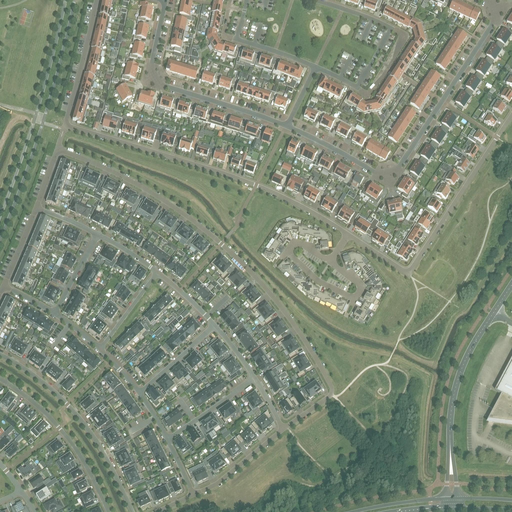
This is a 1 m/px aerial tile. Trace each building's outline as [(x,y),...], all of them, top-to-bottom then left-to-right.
[(182,1),(181,7),(191,9),(192,2),(190,2),(190,0),(181,0),(182,1)] [(369,10),(372,0),(363,0),(363,2),(365,3),(364,8),(369,10)] [(379,7),(382,1),(378,0),(378,1),(374,0),(372,0),(369,10),(375,12),(377,6),(379,7)] [(438,0),(437,3),(438,3),(443,6),(442,7),(445,8),(447,4),(444,3),(445,0),(438,0)] [(455,12),(459,3),(454,0),(449,9),(455,12)] [(143,7),(142,12),(151,14),(152,9),(147,8),(148,5),(140,3),(140,6),(143,7)] [(464,5),(459,3),(455,12),(460,14),(464,5)] [(388,18),(393,9),(388,6),(388,5),(385,4),(382,9),(385,11),(383,15),(388,18)] [(222,6),(213,5),(213,7),(213,8),(211,8),(211,13),(210,13),(213,13),(221,15),(222,9),(222,6)] [(465,17),(469,8),(464,5),(460,14),(465,17)] [(191,9),(181,7),(179,14),(189,16),(191,9)] [(469,8),(465,17),(470,19),(475,10),(469,8)] [(110,18),(111,18),(113,11),(110,11),(101,9),(100,15),(110,18)] [(398,12),(393,9),(388,18),(393,20),(398,12)] [(475,10),(470,19),(475,22),(480,13),(475,10)] [(142,12),(141,12),(140,18),(138,18),(138,21),(144,22),(145,19),(150,20),(150,19),(151,20),(152,16),(151,16),(151,15),(151,14),(142,12)] [(393,20),(398,23),(403,14),(398,12),(393,20)] [(408,17),(403,14),(398,23),(403,26),(408,17)] [(110,18),(100,15),(99,15),(98,21),(109,23),(110,18)] [(408,28),(413,19),(408,17),(403,26),(408,28)] [(186,26),(186,27),(187,27),(189,21),(177,18),(176,24),(186,26)] [(422,23),(413,19),(408,28),(408,29),(409,28),(413,30),(422,23)] [(98,21),(97,26),(108,29),(109,23),(98,21)] [(139,25),(138,31),(147,33),(148,27),(143,26),(144,23),(137,22),(137,25),(139,25)] [(422,23),(413,30),(414,35),(424,32),(422,23)] [(108,29),(97,26),(95,32),(105,34),(106,34),(108,29)] [(207,37),(216,36),(217,32),(218,32),(207,30),(206,38),(207,37)] [(511,35),(510,35),(511,32),(508,30),(507,32),(504,31),(503,30),(500,35),(508,40),(511,35)] [(147,33),(138,31),(136,37),(134,36),(133,39),(140,41),(140,38),(146,39),(147,33)] [(466,36),(458,31),(455,36),(463,41),(466,36)] [(105,34),(95,32),(94,37),(105,40),(104,39),(105,34)] [(414,35),(415,39),(426,41),(424,32),(414,35)] [(508,40),(500,35),(496,40),(498,41),(500,42),(499,45),(502,47),(504,45),(505,45),(508,40)] [(211,44),(219,40),(216,36),(207,37),(211,44)] [(463,41),(455,36),(452,41),(460,46),(463,41)] [(94,37),(93,43),(104,45),(105,40),(94,37)] [(412,43),(421,49),(426,41),(415,39),(413,43),(412,43)] [(134,44),(132,49),(134,50),(143,52),(143,50),(144,51),(145,47),(144,47),(144,46),(139,45),(140,42),(133,40),(133,43),(134,44)] [(211,44),(210,45),(214,52),(221,43),(219,40),(211,44)] [(460,46),(452,41),(448,45),(457,51),(460,46)] [(221,43),(214,52),(222,55),(225,44),(225,45),(221,43)] [(421,49),(412,43),(408,48),(417,54),(420,49),(421,49)] [(227,56),(231,46),(225,44),(222,55),(223,54),(227,55),(227,56)] [(457,51),(448,45),(445,50),(454,56),(457,51)] [(231,46),(227,56),(236,59),(238,53),(235,52),(236,47),(231,46)] [(502,48),(498,46),(496,48),(494,47),(493,46),(489,51),(498,56),(501,51),(500,51),(502,48)] [(414,59),(417,54),(408,48),(405,53),(414,59)] [(92,49),(91,55),(102,57),(101,57),(102,51),(101,51),(92,49)] [(143,52),(134,50),(132,55),(130,55),(129,58),(136,59),(136,56),(142,57),(143,52)] [(240,61),(245,63),(249,52),(244,50),(242,55),(239,54),(236,62),(239,63),(240,61)] [(442,55),(451,60),(454,56),(445,50),(442,55)] [(498,56),(489,51),(486,56),(487,57),(490,58),(488,61),(492,63),(494,61),(498,56)] [(255,54),(249,52),(245,63),(254,66),(256,60),(253,59),(255,54)] [(402,58),(410,64),(414,59),(405,53),(402,58)] [(102,57),(91,55),(89,60),(89,61),(98,64),(98,63),(100,64),(102,57)] [(255,66),(263,69),(267,57),(267,56),(264,55),(263,56),(261,56),(260,61),(257,60),(255,66)] [(439,60),(448,65),(451,60),(442,55),(439,60)] [(273,59),(267,57),(263,69),(272,72),(274,65),(271,64),(273,59)] [(407,68),(410,64),(402,58),(399,63),(408,69),(407,68)] [(436,65),(444,70),(448,65),(439,60),(436,65)] [(87,68),(97,71),(96,70),(98,64),(89,61),(89,63),(87,68)] [(126,71),(136,73),(137,67),(132,65),(133,62),(126,61),(125,64),(128,65),(126,71)] [(172,73),(175,63),(169,61),(166,71),(172,73)] [(490,67),(490,66),(491,64),(488,62),(486,64),(484,62),(482,61),(479,66),(487,72),(491,67),(490,67)] [(276,71),(282,74),(286,64),(280,62),(276,71)] [(175,63),(172,73),(178,74),(181,65),(175,63)] [(405,73),(408,69),(399,63),(399,64),(395,71),(402,76),(404,73),(405,73)] [(282,74),(288,76),(292,66),(286,64),(282,74)] [(178,74),(179,75),(183,76),(186,66),(181,65),(178,74)] [(189,78),(192,68),(186,66),(183,76),(189,78)] [(288,76),(293,78),(297,69),(292,66),(288,76)] [(482,79),(483,76),(484,77),(487,72),(479,66),(476,71),(477,72),(480,74),(478,76),(482,79)] [(85,74),(95,77),(96,77),(97,71),(87,68),(86,74),(85,74)] [(192,68),(189,78),(195,80),(198,70),(192,68)] [(207,83),(210,73),(205,71),(205,70),(202,69),(200,75),(203,76),(201,82),(207,83)] [(297,69),(293,78),(299,80),(303,71),(297,69)] [(136,73),(126,71),(124,77),(122,76),(121,80),(128,81),(129,78),(134,80),(136,73)] [(389,77),(389,78),(400,84),(402,80),(400,79),(402,76),(395,71),(390,78),(389,77)] [(437,82),(440,77),(431,72),(428,76),(437,82)] [(207,83),(212,85),(214,80),(217,81),(219,74),(216,74),(215,75),(210,73),(207,83)] [(85,74),(83,79),(94,82),(93,82),(95,77),(85,74)] [(218,87),(223,88),(224,88),(227,78),(222,77),(222,75),(219,74),(217,81),(220,82),(218,87)] [(437,82),(428,76),(425,81),(434,86),(437,82)] [(473,78),(472,77),(469,82),(477,87),(480,82),(481,80),(477,77),(476,80),(473,78)] [(227,78),(224,88),(230,90),(231,85),(234,86),(236,80),(233,79),(232,80),(227,78)] [(399,84),(400,84),(389,78),(386,83),(395,89),(396,89),(395,88),(398,83),(399,84)] [(82,85),(93,88),(94,82),(83,79),(82,85)] [(318,88),(323,91),(328,82),(322,79),(318,88)] [(244,84),(245,84),(245,83),(239,81),(236,92),(241,94),(244,84)] [(429,93),(430,92),(434,86),(425,81),(422,86),(421,88),(429,93)] [(323,91),(329,93),(333,84),(328,82),(323,91)] [(467,88),(469,90),(468,92),(472,94),(473,92),(474,92),(477,87),(469,82),(466,87),(467,88)] [(392,94),(395,89),(386,83),(383,88),(392,94)] [(247,95),(250,86),(245,84),(244,84),(241,94),(247,95)] [(329,93),(334,96),(339,87),(333,84),(329,93)] [(80,91),(90,93),(92,88),(93,88),(82,85),(80,91)] [(119,97),(119,96),(129,91),(126,86),(116,91),(119,97)] [(247,95),(252,97),(255,88),(250,86),(247,95)] [(339,87),(334,96),(340,99),(344,90),(339,87)] [(501,97),(510,103),(511,99),(511,95),(508,93),(510,90),(505,87),(501,93),(503,94),(501,97)] [(258,99),(261,89),(255,88),(252,97),(258,99)] [(379,93),(389,99),(392,94),(383,88),(379,93)] [(416,95),(425,100),(428,95),(429,93),(421,88),(420,89),(419,91),(416,95)] [(258,99),(263,101),(266,91),(261,89),(258,99)] [(274,97),(275,93),(272,92),(266,90),(266,91),(263,101),(268,103),(271,96),(274,97)] [(80,91),(79,96),(89,99),(90,93),(80,91)] [(119,96),(119,97),(122,102),(132,97),(129,91),(119,96)] [(145,104),(148,95),(142,93),(140,98),(137,97),(135,104),(138,105),(139,102),(145,104)] [(386,104),(389,99),(379,93),(376,98),(386,104)] [(467,93),(466,95),(463,94),(462,93),(459,98),(467,103),(470,98),(469,98),(471,95),(467,93)] [(347,96),(344,102),(351,107),(357,97),(353,94),(350,98),(347,96)] [(148,95),(145,104),(151,106),(151,108),(154,109),(156,103),(153,102),(154,97),(148,95)] [(425,100),(416,95),(413,99),(422,105),(425,100)] [(88,105),(87,105),(88,99),(89,99),(79,96),(80,97),(78,103),(88,105)] [(162,97),(161,102),(158,102),(157,105),(160,106),(159,108),(165,109),(168,99),(162,97)] [(276,100),(274,105),(280,107),(283,99),(277,97),(276,100)] [(362,101),(357,97),(351,107),(352,106),(357,109),(356,110),(362,101)] [(283,98),(283,99),(280,107),(280,108),(284,110),(284,109),(285,109),(287,104),(288,104),(290,100),(283,98)] [(377,98),(374,102),(381,111),(385,104),(386,104),(376,98),(377,98)] [(456,104),(459,105),(457,108),(461,110),(463,108),(467,103),(459,98),(455,103),(456,104)] [(497,102),(493,109),(501,115),(504,111),(506,109),(505,108),(506,108),(500,104),(502,101),(497,98),(495,101),(497,102)] [(175,107),(175,106),(172,105),(174,100),(168,99),(165,109),(170,111),(171,108),(174,109),(175,107)] [(422,105),(413,99),(410,104),(419,109),(422,105)] [(362,101),(356,110),(363,115),(365,104),(362,102),(362,101)] [(175,107),(174,109),(173,112),(173,113),(182,116),(182,115),(185,104),(179,102),(178,108),(175,107)] [(381,111),(374,102),(370,103),(372,113),(381,111)] [(88,105),(78,103),(76,109),(86,111),(88,105)] [(185,104),(182,115),(187,116),(187,117),(190,118),(192,112),(189,111),(189,110),(191,106),(190,105),(190,104),(186,103),(186,104),(185,104)] [(363,115),(372,113),(370,103),(365,104),(363,115)] [(197,107),(197,108),(196,107),(195,113),(192,112),(190,118),(193,119),(193,118),(199,120),(202,109),(201,109),(201,108),(197,107)] [(207,123),(209,117),(206,117),(206,115),(208,111),(207,111),(207,110),(203,108),(203,109),(202,109),(199,120),(198,121),(207,124),(207,123)] [(309,120),(313,111),(307,108),(305,111),(306,112),(304,117),(304,118),(304,119),(308,120),(308,119),(309,120)] [(74,115),(85,118),(84,117),(86,111),(76,109),(74,115)] [(412,119),(415,114),(407,109),(404,114),(412,119)] [(314,110),(313,111),(309,120),(310,120),(309,121),(313,123),(313,122),(314,122),(317,116),(320,117),(322,113),(314,110)] [(488,126),(489,125),(493,127),(497,121),(492,118),(494,115),(487,111),(485,114),(486,114),(483,120),(485,122),(484,123),(488,126)] [(212,118),(209,117),(207,123),(216,126),(219,114),(217,114),(218,113),(214,112),(214,113),(212,118)] [(330,117),(325,115),(326,114),(323,112),(322,113),(320,117),(320,118),(323,119),(320,125),(325,127),(330,117)] [(109,129),(112,117),(107,115),(107,114),(103,113),(101,119),(105,120),(103,127),(109,129)] [(225,116),(219,114),(216,126),(224,128),(226,122),(223,121),(225,116)] [(401,119),(409,124),(412,119),(404,114),(401,119)] [(452,116),(449,115),(448,114),(445,119),(453,124),(456,119),(457,116),(453,114),(452,116)] [(85,118),(74,115),(73,121),(77,122),(77,123),(81,124),(81,123),(84,124),(85,118)] [(120,125),(122,119),(113,116),(112,117),(109,129),(115,131),(117,124),(120,125)] [(331,130),(333,126),(333,125),(336,126),(339,120),(331,116),(330,117),(325,127),(326,128),(326,129),(329,130),(330,130),(331,130)] [(128,135),(132,123),(126,121),(126,119),(123,118),(122,119),(120,125),(124,126),(122,133),(123,133),(122,134),(126,135),(126,134),(128,135)] [(229,123),(226,122),(224,128),(233,131),(236,120),(231,118),(229,123)] [(397,123),(406,129),(409,124),(401,119),(397,123)] [(444,129),(447,131),(449,129),(450,129),(453,124),(445,119),(441,124),(443,125),(445,126),(444,129)] [(240,127),(242,121),(236,120),(233,131),(241,134),(243,128),(240,127)] [(336,134),(340,136),(340,135),(341,136),(347,125),(339,120),(336,126),(339,127),(336,133),(337,133),(336,134)] [(140,131),(142,124),(138,123),(137,125),(132,123),(128,135),(130,135),(130,136),(133,137),(134,136),(134,137),(136,130),(140,131)] [(254,125),(252,125),(252,124),(249,123),(249,124),(248,124),(246,129),(243,128),(241,134),(250,137),(254,125)] [(394,128),(403,134),(406,129),(397,123),(394,128)] [(147,140),(151,129),(145,127),(145,125),(142,124),(140,131),(143,132),(141,139),(147,140)] [(250,137),(258,140),(260,134),(257,132),(258,131),(259,127),(259,126),(256,125),(256,126),(254,125),(250,137)] [(342,136),(341,137),(345,139),(345,138),(346,138),(349,133),(352,134),(355,129),(347,125),(341,136),(342,136)] [(159,136),(161,129),(157,128),(157,131),(151,129),(147,140),(153,142),(155,136),(159,137),(159,136)] [(166,146),(170,133),(165,131),(165,129),(161,128),(161,129),(159,136),(162,137),(160,143),(161,143),(164,144),(163,145),(166,146)] [(391,133),(400,138),(403,134),(394,128),(391,133)] [(266,129),(262,141),(269,144),(273,132),(266,129)] [(352,142),(352,143),(356,145),(356,144),(357,144),(363,133),(355,129),(352,134),(355,136),(352,140),(352,141),(352,142)] [(437,130),(434,135),(442,140),(446,135),(445,135),(447,132),(443,130),(441,132),(439,131),(437,130)] [(482,135),(483,134),(478,131),(478,132),(476,131),(472,137),(471,136),(469,139),(475,143),(477,140),(482,144),(486,138),(482,135)] [(170,133),(166,146),(169,147),(170,146),(173,147),(175,141),(178,142),(180,134),(177,133),(176,135),(170,133)] [(365,142),(368,144),(371,138),(363,133),(357,144),(362,147),(365,142)] [(391,133),(388,138),(396,143),(400,138),(391,133)] [(439,145),(442,140),(434,135),(431,140),(432,141),(435,142),(433,145),(437,147),(438,145),(439,145)] [(182,140),(180,144),(179,144),(178,149),(182,150),(182,151),(186,152),(186,151),(190,152),(191,149),(193,150),(197,139),(193,138),(192,143),(182,140)] [(473,145),(471,143),(472,142),(468,140),(465,145),(470,148),(466,154),(473,158),(478,150),(472,146),(473,145)] [(299,151),(297,149),(299,144),(292,141),(287,151),(294,155),(293,155),(297,157),(300,150),(299,151)] [(371,141),(366,150),(371,153),(376,144),(371,141)] [(211,144),(210,146),(203,144),(202,146),(197,145),(196,149),(197,150),(196,153),(200,155),(199,155),(203,156),(207,157),(208,153),(211,154),(214,145),(211,144)] [(376,144),(371,153),(375,155),(381,147),(376,144)] [(432,156),(435,151),(434,151),(436,148),(432,146),(431,149),(428,147),(427,146),(424,151),(432,156)] [(305,147),(302,153),(299,152),(296,158),(299,160),(301,158),(306,160),(311,150),(305,147)] [(381,147),(375,155),(380,158),(385,149),(381,147)] [(213,154),(212,158),(213,158),(213,160),(217,161),(217,162),(220,163),(221,162),(225,163),(227,156),(230,157),(233,149),(229,148),(227,154),(223,153),(223,152),(220,151),(220,152),(216,150),(215,154),(213,154)] [(390,152),(385,149),(380,158),(385,161),(390,152)] [(317,153),(311,150),(306,160),(312,163),(311,165),(315,166),(317,160),(314,159),(317,153)] [(428,161),(429,161),(432,156),(424,151),(420,156),(422,157),(424,159),(422,161),(426,164),(428,161)] [(457,152),(454,156),(462,161),(457,168),(459,170),(459,171),(462,173),(463,172),(464,172),(469,163),(466,161),(467,159),(457,152)] [(244,153),(241,161),(236,160),(237,158),(232,156),(231,160),(232,161),(230,166),(233,167),(235,168),(238,169),(239,166),(242,167),(247,154),(244,153)] [(246,166),(244,171),(253,174),(256,166),(249,163),(251,158),(247,157),(244,165),(246,166)] [(323,170),(328,159),(323,157),(320,162),(317,161),(315,166),(318,167),(318,165),(323,168),(323,170)] [(330,175),(333,170),(330,169),(334,162),(328,159),(323,170),(328,173),(330,175)] [(61,160),(59,166),(69,169),(71,164),(61,160)] [(421,173),(425,168),(424,167),(426,165),(422,162),(420,165),(418,163),(416,162),(413,167),(421,173)] [(334,168),(331,173),(334,175),(335,173),(340,176),(345,168),(340,165),(337,170),(334,168)] [(457,182),(459,179),(453,175),(456,171),(448,165),(446,168),(448,169),(446,172),(449,174),(444,182),(450,185),(451,184),(454,185),(456,181),(457,182)] [(68,174),(69,169),(59,166),(58,171),(67,174),(68,174)] [(345,168),(340,176),(339,178),(344,181),(344,182),(347,184),(350,178),(347,176),(351,171),(350,170),(350,169),(346,167),(345,168)] [(414,175),(412,177),(416,180),(417,177),(418,177),(418,178),(421,173),(413,167),(410,172),(411,173),(414,175)] [(55,175),(55,176),(56,176),(67,180),(69,174),(68,174),(67,174),(58,171),(57,172),(57,173),(56,173),(55,175)] [(93,173),(87,171),(85,176),(81,174),(78,182),(82,183),(82,182),(89,185),(93,173)] [(97,190),(101,183),(97,182),(100,176),(93,173),(89,185),(95,187),(94,189),(97,190)] [(282,183),(284,184),(287,177),(280,174),(279,177),(275,176),(274,177),(273,177),(271,181),(272,181),(272,182),(280,186),(282,183)] [(357,174),(355,177),(354,179),(352,177),(348,183),(356,188),(358,184),(360,185),(359,185),(360,186),(364,179),(357,174)] [(56,176),(54,181),(65,185),(67,180),(56,176)] [(292,192),(293,191),(298,180),(289,176),(287,181),(290,182),(287,189),(292,192)] [(103,191),(109,194),(114,183),(111,182),(112,181),(108,179),(108,180),(105,185),(102,184),(97,193),(100,195),(103,191)] [(304,189),(307,184),(298,179),(298,180),(293,191),(293,192),(297,194),(297,193),(298,194),(301,188),(304,190),(304,189)] [(410,183),(404,179),(403,181),(402,181),(400,184),(412,191),(415,186),(418,182),(413,179),(410,183)] [(53,184),(52,183),(51,186),(52,186),(52,187),(63,190),(65,185),(54,181),(53,182),(53,184)] [(114,183),(109,194),(115,197),(113,200),(116,202),(120,193),(117,191),(120,186),(120,185),(117,183),(116,184),(114,183)] [(309,200),(316,188),(307,183),(307,184),(304,189),(307,191),(303,197),(305,198),(304,199),(307,200),(308,200),(309,200)] [(445,200),(451,192),(447,190),(449,186),(444,183),(438,191),(436,189),(433,194),(440,199),(442,197),(445,200)] [(370,199),(378,187),(375,185),(374,186),(372,184),(368,190),(366,188),(362,194),(370,199)] [(412,191),(400,184),(398,187),(399,187),(398,189),(403,193),(402,196),(407,199),(409,196),(408,196),(412,191)] [(63,190),(52,187),(51,188),(51,189),(50,189),(49,191),(50,192),(60,195),(60,196),(62,196),(64,191),(63,190)] [(378,187),(370,199),(377,204),(381,199),(379,197),(382,191),(380,189),(381,189),(378,187)] [(322,198),(325,193),(316,188),(309,200),(310,201),(310,202),(313,203),(314,203),(318,196),(322,198)] [(129,192),(128,192),(127,191),(126,191),(125,194),(122,192),(118,199),(127,204),(133,193),(130,191),(129,192)] [(48,197),(58,201),(58,200),(60,196),(60,195),(50,192),(48,197)] [(137,201),(137,199),(139,198),(135,196),(136,195),(133,193),(127,204),(126,205),(132,208),(131,210),(135,212),(140,202),(137,201)] [(325,210),(326,210),(332,201),(333,199),(328,196),(328,195),(325,193),(322,198),(321,199),(324,201),(321,207),(322,208),(321,208),(325,210)] [(428,207),(427,207),(436,213),(437,212),(439,210),(441,206),(437,203),(439,201),(431,195),(425,205),(428,207)] [(60,201),(58,200),(58,201),(48,197),(46,202),(58,207),(60,201)] [(73,205),(72,207),(70,211),(76,214),(76,213),(80,204),(77,203),(78,200),(73,197),(70,204),(73,205)] [(335,207),(338,209),(342,204),(343,202),(340,200),(338,202),(333,198),(333,199),(332,201),(326,210),(327,211),(330,214),(331,213),(332,213),(335,207)] [(402,214),(399,200),(397,201),(396,200),(393,201),(396,215),(402,214)] [(146,215),(152,204),(146,201),(145,202),(142,207),(140,205),(136,211),(139,213),(140,211),(146,215)] [(396,215),(393,201),(389,201),(390,202),(387,203),(389,214),(395,213),(396,215)] [(76,213),(76,214),(81,216),(82,216),(86,206),(80,204),(76,213)] [(155,213),(157,210),(158,208),(158,207),(155,205),(154,206),(152,204),(146,215),(151,218),(150,220),(154,222),(158,215),(155,213)] [(342,220),(343,220),(349,211),(344,208),(345,206),(342,204),(338,209),(341,211),(338,217),(339,217),(338,218),(341,220),(342,220)] [(91,209),(86,206),(82,216),(81,216),(87,219),(90,213),(92,215),(95,208),(92,207),(91,209)] [(425,210),(419,218),(429,225),(431,223),(433,221),(432,220),(433,219),(428,216),(430,214),(425,210)] [(352,218),(355,219),(358,214),(355,212),(354,214),(349,211),(343,220),(344,221),(343,222),(347,224),(347,223),(348,224),(352,218)] [(97,212),(92,221),(97,224),(102,215),(97,212)] [(166,212),(166,213),(162,218),(160,216),(155,222),(158,224),(159,223),(165,227),(171,217),(169,215),(170,215),(166,212)] [(102,215),(97,224),(103,226),(107,217),(102,215)] [(52,227),(54,222),(41,216),(39,221),(49,225),(52,227)] [(355,228),(357,229),(356,230),(359,232),(360,231),(361,232),(367,222),(359,216),(355,222),(358,223),(355,228)] [(108,229),(110,226),(110,225),(113,226),(115,221),(107,217),(103,226),(108,229)] [(178,220),(174,218),(174,219),(171,217),(165,227),(170,231),(169,232),(172,234),(176,228),(174,226),(177,221),(178,220)] [(414,226),(420,229),(421,227),(426,230),(426,229),(427,230),(429,227),(428,226),(429,225),(419,218),(414,226)] [(365,235),(366,234),(368,230),(372,233),(373,232),(376,227),(379,222),(374,219),(371,224),(367,222),(361,232),(365,235)] [(39,221),(37,226),(47,230),(49,225),(39,221)] [(114,232),(119,235),(124,226),(117,222),(114,226),(116,228),(114,232)] [(299,236),(302,225),(301,225),(301,227),(296,226),(296,223),(292,222),(287,224),(290,231),(293,232),(293,233),(296,234),(297,233),(299,233),(298,236),(299,236)] [(290,231),(287,224),(283,225),(280,229),(282,231),(279,235),(277,234),(287,241),(284,239),(286,237),(287,238),(289,235),(288,234),(290,231)] [(130,227),(131,227),(129,225),(127,228),(124,226),(119,235),(119,236),(121,237),(124,238),(130,227)] [(176,228),(172,234),(171,234),(174,237),(176,235),(181,239),(188,229),(183,225),(179,230),(176,228)] [(308,227),(302,225),(299,236),(305,238),(306,235),(311,237),(313,230),(307,229),(308,227)] [(36,228),(36,229),(35,228),(34,231),(35,232),(45,236),(48,231),(47,230),(37,226),(36,228)] [(418,232),(420,229),(414,226),(409,234),(419,240),(420,238),(421,239),(423,236),(422,236),(423,235),(418,232)] [(130,227),(124,238),(125,239),(129,241),(134,232),(131,231),(132,228),(131,227),(130,227)] [(373,240),(372,240),(375,242),(376,242),(377,243),(384,232),(376,227),(373,232),(376,234),(372,239),(373,240)] [(71,230),(72,229),(69,228),(69,229),(68,229),(65,234),(61,232),(58,239),(69,243),(74,231),(71,230)] [(191,231),(188,229),(181,239),(186,243),(186,244),(188,246),(193,240),(190,238),(194,233),(194,232),(191,230),(191,231)] [(321,239),(327,234),(324,231),(319,229),(318,232),(313,230),(311,237),(314,237),(314,239),(317,240),(317,238),(321,239)] [(69,243),(69,242),(73,244),(72,245),(78,248),(81,241),(78,240),(80,234),(79,234),(80,233),(77,232),(76,233),(74,231),(69,243)] [(33,237),(42,241),(43,242),(45,236),(35,232),(34,233),(34,234),(33,234),(32,236),(31,236),(33,237)] [(131,243),(134,244),(139,235),(138,235),(134,232),(129,241),(129,242),(131,243)] [(389,242),(392,237),(384,232),(377,243),(379,244),(379,245),(382,247),(382,246),(383,246),(387,241),(389,242)] [(287,241),(277,234),(273,240),(275,241),(272,246),(277,249),(280,245),(283,246),(287,241)] [(327,234),(321,239),(321,243),(320,243),(320,246),(322,246),(322,249),(328,249),(328,243),(330,243),(330,238),(327,234)] [(419,240),(409,234),(404,242),(409,245),(411,243),(416,246),(416,245),(417,245),(419,243),(418,242),(419,240)] [(140,245),(143,246),(146,242),(143,240),(144,238),(143,238),(139,235),(134,244),(139,247),(139,246),(140,245)] [(33,237),(30,242),(40,246),(42,241),(33,237)] [(196,251),(204,242),(202,240),(203,239),(200,237),(195,242),(193,240),(188,246),(191,248),(191,247),(196,251)] [(28,247),(38,251),(40,246),(30,242),(28,247)] [(206,250),(205,250),(210,245),(207,243),(206,243),(204,242),(196,251),(193,255),(195,257),(198,253),(202,256),(206,250)] [(413,252),(412,251),(411,250),(408,248),(409,245),(404,242),(399,249),(409,256),(410,254),(411,255),(413,252)] [(142,250),(147,253),(152,246),(148,243),(142,250)] [(156,249),(152,246),(147,253),(151,256),(156,249)] [(263,255),(273,261),(276,256),(274,254),(277,249),(272,246),(268,250),(267,249),(263,255)] [(108,247),(107,248),(106,250),(103,248),(96,259),(101,262),(103,259),(106,261),(112,251),(110,250),(111,249),(108,247)] [(28,249),(26,253),(35,258),(35,257),(38,252),(28,248),(28,249)] [(156,260),(162,251),(157,248),(156,249),(151,256),(156,260)] [(408,258),(409,256),(399,249),(396,255),(401,258),(403,259),(406,261),(406,260),(407,261),(408,258)] [(110,264),(109,266),(112,268),(116,262),(113,260),(117,254),(112,251),(106,261),(105,261),(110,264)] [(160,263),(166,256),(167,254),(162,251),(156,260),(160,263)] [(35,264),(38,258),(35,257),(35,258),(26,253),(25,254),(24,258),(23,259),(33,263),(35,264)] [(67,253),(63,260),(74,265),(76,260),(71,258),(72,255),(67,253)] [(354,261),(357,254),(352,253),(347,254),(348,257),(343,258),(345,265),(348,264),(348,265),(351,264),(351,263),(354,261)] [(357,254),(354,261),(357,264),(356,265),(358,268),(359,267),(361,269),(366,265),(362,261),(364,259),(361,255),(357,254)] [(170,259),(166,256),(160,263),(165,266),(170,259)] [(222,257),(218,261),(216,258),(210,264),(213,267),(213,266),(218,271),(227,261),(226,261),(227,260),(223,257),(222,257)] [(117,262),(116,262),(112,268),(113,268),(116,270),(118,267),(124,271),(125,269),(130,262),(129,261),(127,260),(127,259),(124,258),(119,264),(116,262),(117,262)] [(31,268),(33,263),(23,259),(23,260),(22,261),(21,260),(20,263),(21,264),(31,268)] [(172,259),(169,263),(170,263),(166,268),(169,270),(171,271),(178,263),(172,259)] [(60,267),(65,270),(66,268),(71,270),(74,265),(63,260),(60,267)] [(125,269),(130,273),(132,270),(134,271),(136,269),(133,267),(135,265),(130,261),(129,261),(130,262),(125,269)] [(231,266),(227,261),(218,271),(217,271),(221,276),(220,277),(223,279),(228,274),(226,272),(231,266)] [(290,277),(295,272),(290,268),(293,266),(288,261),(286,263),(283,261),(278,267),(285,274),(286,273),(290,277)] [(176,275),(183,267),(178,263),(171,271),(173,273),(172,273),(175,276),(176,275)] [(18,268),(19,269),(30,273),(32,268),(31,268),(21,264),(21,265),(20,266),(19,266),(18,268)] [(366,281),(375,274),(371,268),(369,270),(366,265),(361,269),(364,274),(362,276),(366,281)] [(63,272),(65,270),(60,267),(56,275),(66,280),(69,275),(63,272)] [(95,269),(90,267),(87,272),(88,272),(97,277),(100,272),(101,269),(97,267),(95,269)] [(187,271),(183,267),(176,275),(181,279),(184,275),(185,273),(187,271)] [(134,278),(140,282),(142,279),(143,280),(146,277),(145,276),(147,273),(144,271),(145,270),(142,268),(141,269),(140,268),(136,275),(133,273),(128,280),(131,282),(134,278)] [(26,278),(28,279),(30,273),(19,269),(19,270),(17,274),(27,278),(26,278)] [(94,282),(97,277),(88,272),(85,277),(94,282)] [(226,283),(228,281),(233,286),(234,285),(233,285),(242,276),(237,272),(232,277),(229,275),(224,280),(226,283)] [(299,276),(295,272),(290,277),(294,281),(293,282),(298,286),(306,278),(301,274),(299,276)] [(24,283),(25,283),(26,278),(27,278),(17,274),(17,275),(15,278),(15,279),(24,283)] [(374,287),(382,286),(382,282),(379,278),(377,279),(374,275),(375,274),(366,281),(368,279),(370,281),(369,282),(371,285),(372,284),(374,287)] [(53,279),(52,282),(57,285),(58,282),(63,285),(66,280),(56,275),(57,276),(55,280),(53,279)] [(243,285),(246,281),(246,280),(243,276),(242,277),(242,276),(233,285),(234,285),(238,289),(237,290),(239,293),(245,287),(243,285)] [(82,281),(90,286),(91,287),(94,282),(85,277),(82,281)] [(306,278),(298,286),(298,287),(299,285),(303,289),(302,290),(308,296),(314,286),(310,282),(308,284),(304,280),(306,278)] [(13,284),(15,285),(23,289),(26,283),(25,283),(24,283),(15,279),(13,282),(13,284)] [(87,294),(89,292),(87,291),(90,286),(82,281),(79,286),(85,290),(83,292),(87,294)] [(203,285),(202,285),(199,281),(191,289),(196,293),(196,292),(203,285)] [(47,287),(49,289),(48,292),(57,297),(58,295),(59,296),(61,293),(60,292),(60,291),(55,289),(56,286),(50,282),(47,287)] [(118,292),(127,299),(130,294),(126,291),(127,288),(123,285),(118,292)] [(203,285),(202,285),(203,285),(196,292),(196,293),(200,296),(207,289),(203,285)] [(314,286),(308,296),(315,299),(316,297),(320,300),(320,301),(320,302),(325,291),(323,294),(318,292),(320,289),(314,286)] [(382,286),(374,287),(373,290),(371,289),(370,292),(371,293),(369,295),(367,293),(367,294),(376,300),(377,299),(375,298),(378,294),(380,295),(382,291),(382,286)] [(253,288),(252,287),(248,291),(246,288),(240,294),(242,296),(244,295),(248,300),(256,292),(257,291),(253,287),(253,288)] [(200,296),(203,300),(204,300),(211,293),(207,289),(200,296)] [(55,302),(57,300),(56,299),(57,297),(48,292),(45,291),(41,299),(47,303),(49,300),(54,303),(54,302),(55,302)] [(332,305),(335,299),(329,297),(331,294),(325,291),(320,302),(326,304),(326,303),(332,305)] [(118,292),(113,299),(117,302),(119,300),(124,303),(127,299),(118,292)] [(257,305),(255,302),(261,297),(256,292),(248,300),(246,301),(250,306),(249,307),(251,310),(257,305)] [(78,294),(76,294),(75,294),(73,299),(83,304),(86,299),(84,298),(85,296),(80,293),(78,295),(78,294)] [(215,297),(211,293),(204,300),(203,300),(207,304),(215,297)] [(376,300),(367,294),(363,299),(366,301),(363,306),(369,309),(372,304),(373,305),(376,300)] [(175,303),(167,295),(165,297),(164,298),(163,299),(170,306),(171,307),(175,303)] [(13,307),(13,308),(14,308),(17,303),(9,299),(6,298),(4,302),(4,303),(13,307)] [(72,300),(72,301),(71,303),(81,309),(82,306),(85,307),(86,305),(83,304),(73,299),(72,299),(73,300),(72,300)] [(159,303),(166,310),(170,306),(163,299),(159,303)] [(340,302),(335,299),(332,305),(337,308),(336,310),(342,313),(343,311),(345,312),(348,306),(346,305),(347,302),(341,299),(340,302)] [(115,308),(114,307),(115,305),(110,301),(105,308),(115,316),(118,311),(115,308)] [(3,303),(2,307),(1,308),(11,312),(13,308),(13,307),(4,303),(3,303)] [(69,305),(70,305),(68,308),(78,313),(81,309),(71,303),(70,304),(70,305),(69,305)] [(166,310),(159,303),(155,306),(162,314),(166,310)] [(261,316),(270,309),(266,304),(260,308),(258,306),(252,311),(254,314),(256,312),(260,317),(261,316)] [(162,314),(155,306),(153,308),(152,310),(151,310),(159,318),(163,314),(162,314)] [(356,316),(354,319),(357,321),(360,318),(364,321),(367,315),(366,314),(369,309),(363,306),(360,310),(357,309),(354,315),(356,316)] [(75,321),(76,318),(75,317),(78,313),(68,308),(68,307),(65,313),(68,315),(68,316),(68,315),(70,316),(70,317),(75,321)] [(226,315),(221,318),(225,323),(234,315),(230,311),(232,310),(229,307),(224,312),(226,315)] [(11,312),(1,308),(1,309),(0,310),(0,309),(0,313),(8,317),(11,312)] [(105,319),(106,317),(107,318),(111,321),(115,316),(105,308),(99,315),(105,319)] [(28,321),(34,312),(33,312),(32,311),(29,309),(26,314),(25,314),(23,318),(24,319),(26,320),(27,321),(28,321)] [(274,314),(274,313),(271,309),(270,309),(261,316),(265,321),(264,322),(266,325),(272,320),(270,317),(274,314)] [(151,310),(147,314),(154,321),(155,321),(155,322),(159,318),(151,310)] [(35,313),(34,312),(28,321),(29,322),(30,322),(31,323),(33,324),(39,315),(38,315),(36,313),(36,314),(35,313)] [(0,319),(6,322),(8,317),(0,313),(0,319)] [(154,321),(147,314),(143,318),(150,325),(154,321)] [(33,324),(38,327),(44,319),(44,318),(43,318),(44,317),(41,316),(39,315),(33,324)] [(237,321),(238,320),(234,315),(225,323),(229,327),(236,320),(237,321)] [(102,323),(104,320),(98,316),(93,324),(103,331),(107,326),(103,324),(102,323)] [(44,319),(38,327),(43,330),(49,322),(47,320),(45,318),(44,319)] [(187,324),(188,325),(195,333),(196,332),(197,331),(200,329),(194,323),(196,321),(193,318),(191,320),(192,320),(187,324)] [(0,325),(4,328),(5,329),(8,323),(6,322),(0,319),(0,325)] [(229,327),(228,327),(232,332),(237,327),(239,329),(243,326),(244,325),(242,323),(240,325),(237,321),(236,320),(229,327)] [(281,321),(280,321),(279,321),(275,324),(273,321),(267,326),(269,328),(273,333),(283,326),(283,325),(284,325),(281,321)] [(43,330),(42,332),(48,335),(47,335),(50,337),(55,330),(52,329),(54,325),(53,324),(53,323),(50,322),(49,322),(43,330)] [(134,327),(142,335),(146,331),(147,332),(150,330),(145,325),(142,327),(138,323),(134,327)] [(103,331),(93,324),(87,331),(95,337),(97,334),(97,335),(99,336),(103,331)] [(188,325),(183,328),(190,336),(191,336),(192,335),(193,336),(195,334),(194,333),(195,333),(188,325)] [(240,333),(236,336),(239,341),(249,334),(243,326),(239,329),(240,330),(239,331),(240,333)] [(283,338),(281,336),(287,331),(283,326),(273,333),(277,338),(274,340),(276,343),(283,338)] [(142,335),(134,327),(130,331),(137,338),(138,339),(142,335)] [(183,328),(179,332),(179,333),(186,340),(190,336),(183,328)] [(126,334),(133,342),(137,338),(130,331),(126,334)] [(179,333),(175,336),(182,344),(184,342),(185,341),(186,340),(179,333)] [(133,342),(126,334),(122,338),(130,345),(133,342)] [(243,345),(252,338),(249,334),(239,341),(240,342),(240,341),(243,345)] [(174,337),(171,340),(177,348),(178,347),(179,346),(182,344),(175,336),(174,335),(172,336),(174,337)] [(16,353),(23,342),(17,339),(18,338),(15,337),(11,343),(14,345),(11,350),(16,353)] [(71,351),(78,343),(76,341),(77,341),(74,338),(71,341),(69,339),(67,342),(69,343),(66,347),(71,351)] [(130,345),(122,338),(119,342),(126,349),(130,345)] [(247,350),(256,343),(252,338),(243,345),(247,350)] [(281,345),(285,351),(286,350),(295,343),(292,338),(285,342),(284,339),(277,344),(279,347),(281,345)] [(178,348),(177,348),(171,340),(163,347),(166,350),(168,347),(173,353),(176,351),(176,350),(178,348)] [(214,345),(212,342),(206,347),(209,350),(210,349),(214,354),(223,346),(222,344),(220,341),(219,341),(214,345)] [(28,346),(23,342),(16,353),(22,357),(25,351),(28,353),(32,346),(29,345),(28,346)] [(117,344),(115,346),(122,353),(126,349),(119,342),(118,342),(117,344)] [(78,343),(71,351),(72,352),(73,352),(73,353),(74,354),(75,354),(75,355),(83,346),(80,344),(79,345),(79,344),(78,343)] [(247,350),(250,354),(259,347),(256,343),(247,350)] [(295,352),(299,349),(299,348),(297,343),(296,344),(295,343),(286,350),(289,355),(288,356),(290,359),(297,355),(295,352)] [(79,358),(86,350),(85,349),(85,348),(83,346),(75,355),(76,355),(77,356),(78,357),(79,358)] [(219,363),(225,358),(223,356),(228,352),(223,346),(214,354),(218,359),(217,360),(219,363)] [(166,352),(161,347),(154,353),(154,354),(161,362),(166,357),(164,356),(164,355),(166,352)] [(29,361),(34,365),(41,354),(36,351),(37,350),(34,348),(30,354),(32,356),(29,361)] [(257,354),(252,358),(255,362),(264,357),(260,352),(262,351),(261,348),(256,352),(257,354)] [(87,351),(86,350),(79,358),(80,359),(81,359),(81,360),(83,361),(83,362),(84,362),(91,354),(89,352),(88,352),(87,351)] [(191,356),(192,357),(191,358),(197,365),(204,359),(200,354),(198,357),(194,353),(191,356)] [(47,358),(41,354),(34,365),(40,368),(43,364),(46,365),(50,359),(47,357),(47,358)] [(91,354),(84,362),(84,361),(85,362),(87,363),(87,364),(88,364),(88,365),(89,365),(87,368),(95,358),(95,359),(94,358),(93,357),(94,357),(91,354)] [(159,364),(162,362),(161,362),(154,354),(150,357),(157,365),(159,364)] [(305,356),(304,357),(304,356),(299,359),(297,356),(291,360),(293,363),(294,362),(297,367),(297,368),(307,362),(307,361),(305,356)] [(146,361),(153,369),(157,365),(150,357),(146,361)] [(259,367),(267,361),(264,357),(255,362),(259,367)] [(95,358),(88,366),(86,369),(88,370),(90,368),(93,371),(94,370),(96,368),(96,367),(100,362),(97,359),(97,360),(95,358)] [(197,365),(191,358),(185,362),(188,365),(186,367),(187,368),(190,372),(197,365)] [(226,359),(219,363),(222,366),(223,366),(227,371),(237,364),(233,358),(228,362),(226,359)] [(46,373),(51,377),(59,368),(54,364),(55,363),(52,361),(47,366),(50,368),(46,373)] [(153,369),(146,361),(142,364),(149,372),(153,369)] [(274,367),(272,364),(270,366),(267,361),(259,367),(262,372),(267,368),(269,370),(274,367)] [(297,368),(297,367),(296,368),(299,373),(297,375),(299,378),(305,374),(304,371),(310,367),(307,362),(297,368)] [(134,369),(138,374),(140,372),(145,377),(145,376),(146,377),(148,374),(149,372),(142,364),(137,368),(137,367),(134,369)] [(227,371),(231,377),(229,378),(231,381),(238,376),(236,373),(241,370),(240,369),(241,369),(239,366),(238,366),(237,364),(227,371)] [(176,369),(185,379),(191,373),(190,372),(187,368),(185,370),(180,365),(176,369)] [(493,412),(490,419),(489,422),(490,422),(494,422),(511,424),(511,366),(498,393),(502,395),(495,410),(489,407),(493,412)] [(64,372),(59,368),(51,377),(56,382),(60,377),(63,379),(68,374),(65,371),(64,372)] [(270,374),(265,377),(268,383),(278,377),(276,373),(278,372),(275,368),(269,372),(270,374)] [(174,380),(178,385),(185,379),(176,369),(172,373),(176,378),(174,380)] [(111,373),(103,380),(107,384),(114,377),(111,373)] [(285,373),(280,375),(278,377),(268,383),(272,388),(281,382),(279,379),(281,378),(282,379),(284,378),(287,376),(285,373)] [(64,379),(67,381),(62,387),(67,392),(68,391),(69,392),(73,388),(71,387),(75,383),(71,379),(72,377),(69,374),(64,379)] [(178,385),(174,380),(171,382),(166,376),(164,379),(163,381),(171,391),(178,385)] [(117,381),(114,377),(107,384),(110,387),(117,381)] [(307,378),(304,380),(308,386),(309,385),(315,394),(321,390),(320,388),(322,386),(320,382),(317,384),(315,381),(311,384),(307,378)] [(216,382),(216,383),(222,391),(227,388),(220,379),(216,382)] [(117,381),(110,387),(113,391),(121,385),(117,381)] [(171,391),(163,381),(158,385),(163,390),(160,392),(165,397),(167,395),(165,393),(170,389),(171,391)] [(275,394),(281,390),(282,392),(283,391),(288,388),(286,384),(284,386),(281,382),(272,388),(275,394)] [(216,383),(211,386),(217,395),(222,391),(216,383)] [(213,398),(217,395),(211,386),(211,385),(206,388),(207,389),(207,390),(213,398)] [(310,399),(315,395),(315,394),(309,385),(308,386),(303,389),(303,388),(300,390),(304,396),(307,394),(310,399)] [(114,392),(117,396),(125,391),(122,386),(114,392)] [(158,402),(160,400),(162,403),(166,399),(158,390),(154,393),(152,391),(150,393),(149,392),(146,395),(151,400),(150,401),(153,404),(156,401),(158,402)] [(207,390),(202,393),(208,401),(213,398),(207,390)] [(128,395),(125,391),(117,396),(120,401),(128,395)] [(293,396),(294,397),(290,400),(294,406),(298,404),(300,406),(305,402),(299,392),(293,396)] [(202,393),(198,396),(203,404),(204,404),(205,403),(208,401),(202,393)] [(256,393),(255,393),(250,396),(248,394),(242,398),(245,403),(247,401),(250,405),(259,398),(257,396),(258,396),(256,393)] [(9,394),(1,404),(5,407),(3,409),(9,414),(14,407),(11,404),(16,399),(9,394)] [(131,399),(128,395),(120,401),(123,405),(131,399)] [(198,396),(193,399),(193,398),(190,400),(194,405),(196,403),(199,407),(203,404),(198,396)] [(89,408),(91,411),(99,404),(96,401),(94,403),(89,398),(86,401),(85,400),(83,402),(83,403),(80,406),(85,411),(89,408)] [(263,404),(263,403),(261,400),(260,401),(259,398),(250,405),(249,405),(253,411),(251,412),(253,414),(259,410),(258,408),(263,404)] [(123,405),(127,410),(135,404),(131,399),(123,405)] [(285,401),(280,405),(283,410),(282,411),(284,413),(285,413),(287,415),(288,414),(288,415),(292,413),(291,412),(292,411),(290,408),(289,406),(292,404),(288,399),(285,401)] [(226,405),(226,406),(224,407),(231,418),(237,414),(237,415),(241,412),(237,406),(233,408),(230,404),(229,403),(226,405)] [(138,408),(135,404),(127,410),(130,414),(138,408)] [(93,421),(95,423),(104,416),(101,412),(105,409),(102,405),(94,411),(96,414),(91,418),(90,419),(92,422),(93,421)] [(218,410),(219,411),(218,411),(222,416),(219,418),(224,424),(226,422),(226,421),(231,418),(224,407),(222,409),(221,408),(218,410)] [(20,410),(15,415),(22,421),(25,418),(30,422),(33,420),(33,421),(36,417),(35,417),(36,416),(27,408),(23,413),(20,410)] [(130,414),(133,419),(141,413),(138,408),(130,414)] [(178,411),(173,414),(178,422),(183,419),(178,411)] [(272,426),(271,425),(272,425),(268,420),(270,417),(267,412),(259,419),(267,429),(269,427),(269,428),(272,426)] [(173,425),(168,418),(169,417),(166,413),(164,415),(165,417),(163,419),(169,428),(173,425)] [(173,425),(178,422),(173,414),(169,417),(168,418),(173,425)] [(211,415),(208,417),(209,418),(207,420),(214,431),(214,430),(219,426),(220,427),(223,425),(219,419),(216,421),(212,416),(211,415)] [(105,425),(107,428),(113,424),(111,420),(109,422),(104,416),(95,423),(96,426),(98,429),(99,429),(101,428),(105,425)] [(10,418),(7,422),(13,427),(16,424),(10,418)] [(259,419),(252,425),(256,430),(258,428),(262,433),(263,432),(263,433),(266,431),(265,430),(267,429),(259,419)] [(201,424),(203,427),(201,429),(206,436),(209,434),(214,431),(207,420),(201,424)] [(36,425),(30,431),(33,433),(36,431),(40,435),(48,427),(46,425),(47,424),(45,422),(44,423),(44,422),(39,427),(36,425)] [(106,439),(107,441),(117,435),(117,436),(118,435),(114,429),(116,428),(114,425),(108,429),(110,432),(104,435),(104,436),(103,436),(105,439),(106,439)] [(248,428),(249,429),(244,433),(252,442),(254,441),(257,439),(256,438),(257,438),(253,433),(255,431),(251,426),(248,428)] [(10,427),(4,434),(6,437),(13,431),(10,427)] [(199,442),(205,438),(201,433),(198,435),(194,429),(192,431),(191,430),(188,432),(188,433),(191,437),(189,438),(193,444),(198,440),(199,442)] [(144,436),(146,441),(155,437),(153,432),(144,436)] [(240,436),(239,436),(236,438),(241,443),(243,441),(247,446),(248,446),(251,444),(250,443),(252,442),(244,433),(240,436)] [(206,436),(205,437),(210,444),(214,441),(209,434),(206,436)] [(117,435),(107,441),(109,444),(108,444),(110,447),(111,447),(117,443),(119,446),(125,442),(122,437),(119,439),(117,436),(117,435)] [(157,441),(155,437),(146,441),(148,445),(157,441)] [(5,438),(0,442),(0,450),(1,451),(9,442),(5,438)] [(181,451),(185,449),(187,451),(192,448),(187,441),(185,443),(184,443),(181,439),(181,438),(175,442),(177,445),(176,445),(178,448),(179,448),(181,451)] [(238,453),(239,454),(241,452),(241,451),(237,446),(240,444),(236,439),(228,445),(237,455),(238,453)] [(11,449),(6,454),(7,455),(6,455),(9,458),(9,457),(10,459),(18,452),(15,449),(19,445),(15,441),(9,447),(11,449)] [(159,445),(157,441),(148,445),(150,450),(159,445)] [(51,443),(45,447),(49,452),(52,450),(55,454),(63,447),(62,447),(63,446),(61,444),(60,443),(59,444),(58,442),(53,445),(51,443)] [(117,459),(119,461),(129,456),(126,450),(129,449),(127,445),(120,448),(122,452),(115,455),(116,456),(115,456),(117,459)] [(161,450),(159,445),(150,450),(152,454),(161,450)] [(225,455),(228,453),(232,459),(232,458),(233,459),(235,457),(235,456),(237,455),(228,445),(221,450),(225,455)] [(152,454),(155,458),(164,454),(161,450),(152,454)] [(220,452),(218,454),(219,455),(213,459),(220,469),(226,464),(223,461),(222,460),(225,458),(220,452)] [(63,464),(58,467),(63,474),(72,469),(69,464),(74,461),(74,460),(75,460),(72,456),(70,454),(65,457),(63,454),(60,457),(61,459),(60,460),(63,464)] [(155,458),(157,463),(166,458),(164,454),(155,458)] [(122,468),(127,465),(128,465),(129,467),(136,464),(135,461),(132,462),(129,456),(119,461),(120,464),(119,464),(121,468),(122,467),(122,468)] [(157,463),(159,467),(168,463),(166,458),(157,463)] [(211,468),(215,473),(220,469),(213,459),(213,458),(208,462),(207,461),(204,463),(208,470),(211,468)] [(22,467),(18,470),(24,478),(28,475),(29,476),(32,474),(33,476),(41,469),(39,466),(35,469),(32,466),(32,465),(31,464),(29,462),(25,465),(27,468),(24,470),(22,467)] [(159,467),(161,472),(159,473),(160,476),(166,474),(164,471),(170,468),(168,463),(159,467)] [(138,475),(137,475),(135,469),(138,468),(136,465),(129,468),(131,471),(125,474),(128,480),(138,475)] [(205,467),(198,470),(203,481),(208,478),(205,473),(208,472),(205,467)] [(75,470),(69,473),(71,475),(74,481),(83,475),(84,474),(82,472),(81,472),(81,471),(80,472),(79,470),(76,472),(75,470)] [(203,481),(198,470),(190,474),(192,479),(195,478),(197,483),(203,481)] [(138,475),(137,475),(138,475),(128,480),(131,486),(137,483),(138,486),(146,483),(144,480),(141,481),(138,475)] [(43,483),(44,482),(40,476),(30,483),(34,489),(36,487),(38,490),(45,486),(43,483)] [(169,489),(172,488),(175,494),(176,493),(177,494),(180,492),(180,491),(181,491),(176,479),(167,484),(169,489)] [(86,481),(85,481),(83,482),(82,480),(73,484),(76,490),(79,488),(80,492),(81,491),(82,492),(86,490),(85,489),(88,488),(87,485),(87,484),(86,481)] [(159,489),(164,499),(169,497),(167,492),(170,491),(167,485),(159,489)] [(40,502),(50,495),(46,489),(36,496),(40,502)] [(156,497),(158,502),(164,499),(159,489),(150,493),(153,498),(156,497)] [(148,490),(145,492),(146,495),(139,498),(140,500),(138,502),(138,503),(137,503),(139,507),(140,507),(141,508),(150,503),(151,503),(150,503),(147,497),(150,495),(148,490)] [(84,502),(82,503),(84,509),(91,506),(89,502),(94,500),(93,498),(94,498),(93,497),(94,496),(93,493),(92,494),(91,492),(82,497),(84,502)] [(56,511),(57,511),(63,508),(61,503),(60,502),(56,504),(55,500),(45,506),(46,508),(45,509),(47,511),(48,511),(47,511),(49,511),(51,511),(56,511)] [(16,504),(16,506),(10,509),(12,511),(21,511),(23,511),(29,511),(26,506),(24,507),(21,502),(16,504)]
